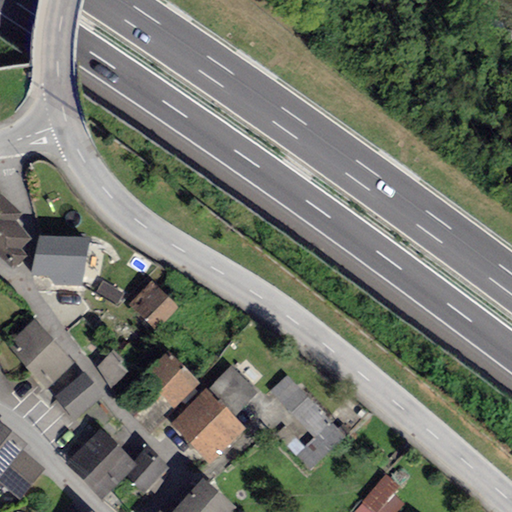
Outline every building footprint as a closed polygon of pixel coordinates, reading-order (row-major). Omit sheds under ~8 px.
[(17,220),(0,204),(0,262),(12,273),(22,261),(16,256),(27,244),(10,228),(17,220)] [(81,248),(40,245),(37,290),(78,293),(81,248)] [(172,318),(149,290),(126,309),(149,336),(172,318)] [(69,371),(32,329),(9,349),(45,391),(69,371)] [(114,350),(96,368),(110,389),(128,373),(118,365),(123,360),(114,350)] [(163,365),(123,406),(152,434),(192,393),(163,365)] [(238,371),(217,390),(238,415),(260,396),(238,371)] [(103,405),(84,379),(59,397),(78,423),(103,405)] [(342,439),(287,382),(274,395),(317,439),(298,458),(310,470),(342,439)] [(236,437),(201,399),(169,430),(204,467),(236,437)] [(133,468),(99,434),(66,468),(101,502),(133,468)] [(0,435),(0,485),(19,499),(37,473),(17,459),(23,451),(0,435)] [(166,470),(146,454),(124,479),(144,496),(166,470)] [(380,511),(397,493),(384,482),(358,511),(380,511)] [(221,511),(196,490),(177,511),(221,511)]
